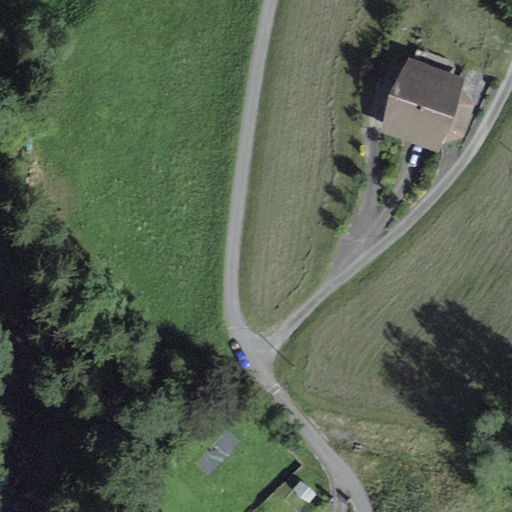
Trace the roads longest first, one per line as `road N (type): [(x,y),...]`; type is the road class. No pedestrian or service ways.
road 1 (unclassified): [(511,75),(451,177),(257,364)]
road 2 (unclassified): [(257,364),(237,328),(231,283),(271,0)]
road 3 (unclassified): [(362,511),(352,485),(257,364)]
